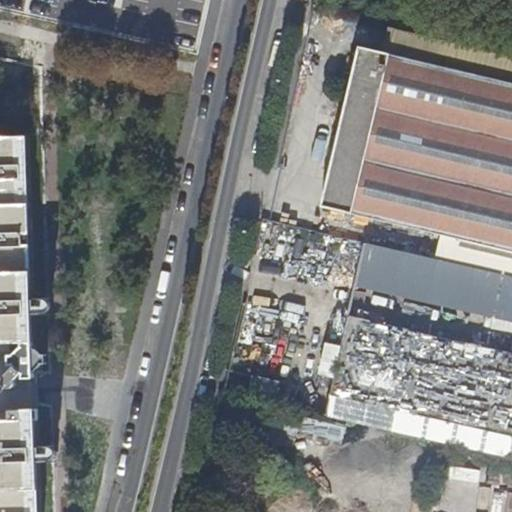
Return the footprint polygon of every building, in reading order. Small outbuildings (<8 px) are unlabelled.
[(511,251),(511,82),(360,46),(324,205),(511,251)] [(18,163),(17,137),(0,137),(0,340),(24,340),(23,311),(25,311),(25,299),(23,299),(21,244),(23,244),(23,231),(21,231),(19,176),(21,176),(21,163),(18,163)] [(511,277),(363,246),(325,419),(511,459),(511,277)] [(17,379),(25,370),(16,363),(3,378),(4,382),(11,387),(15,386),(17,383),(17,379)] [(249,373),(242,391),(268,401),(275,383),(249,373)] [(28,446),(27,419),(0,419),(0,511),(29,511),(28,459),(31,459),(30,446),(28,446)] [(201,467),(193,465),(189,484),(197,486),(201,467)]
